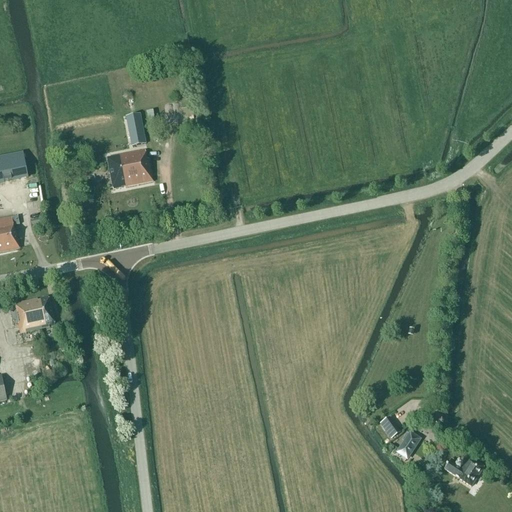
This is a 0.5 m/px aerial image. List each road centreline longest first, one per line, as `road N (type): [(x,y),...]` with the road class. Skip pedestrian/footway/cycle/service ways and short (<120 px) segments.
road 1 (tertiary): [(118,257),(430,190),(464,174),(511,132)]
road 2 (tertiary): [(147,511),(118,257)]
road 3 (tertiary): [(0,280),(118,257)]
